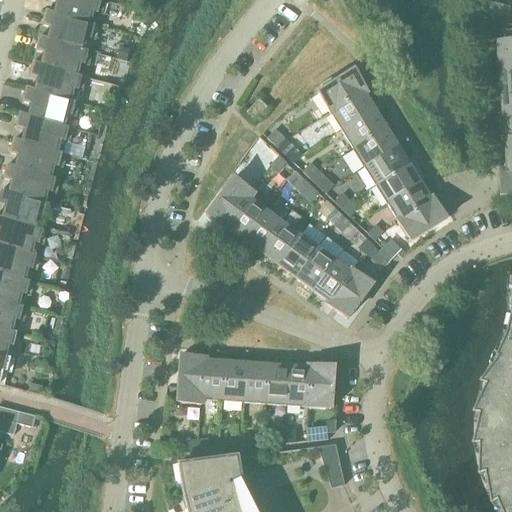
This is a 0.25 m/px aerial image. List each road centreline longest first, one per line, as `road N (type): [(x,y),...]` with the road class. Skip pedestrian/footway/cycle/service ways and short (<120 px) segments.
road 1 (residential): [(145,271),(176,144),(212,75),(273,0)]
road 2 (residential): [(383,355),(145,271)]
road 3 (residential): [(112,511),(145,271)]
road 4 (residential): [(511,240),(442,271),(404,308),(383,355)]
road 5 (residential): [(401,511),(372,423),(383,355)]
